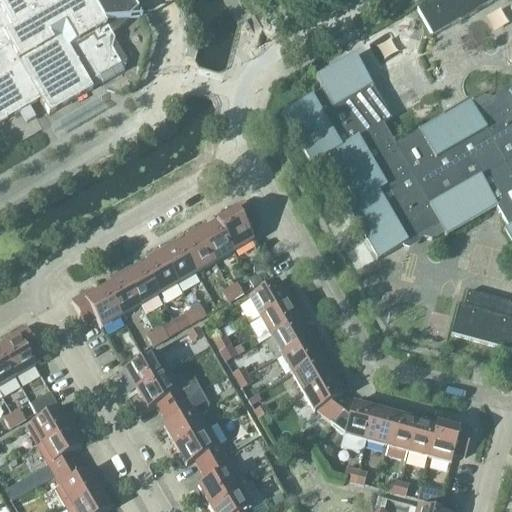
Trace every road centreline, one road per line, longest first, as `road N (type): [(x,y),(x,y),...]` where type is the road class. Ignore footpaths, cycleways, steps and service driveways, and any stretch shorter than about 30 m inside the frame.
road 1 (residential): [(38,295),(44,272),(244,156),(365,354),(382,369),(507,405)]
road 2 (residential): [(163,511),(38,295)]
road 3 (residential): [(0,206),(146,120),(168,77)]
